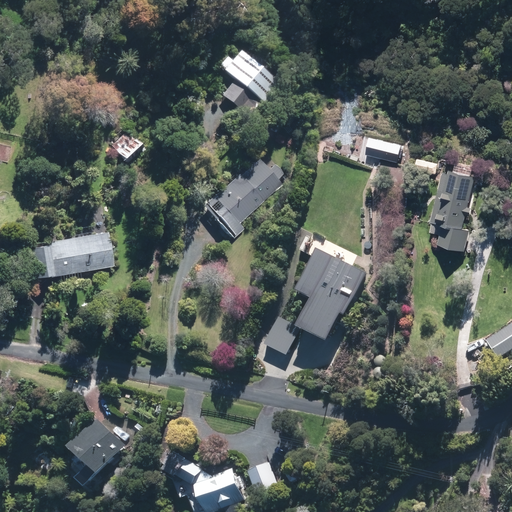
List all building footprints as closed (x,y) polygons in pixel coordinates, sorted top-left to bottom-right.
[(260,105),(256,101),(274,80),(237,50),(221,69),(233,79),(220,95),(248,119),(260,105)] [(125,163),(142,148),(125,130),(109,145),(125,163)] [(267,169),(256,157),(213,197),(212,196),(211,195),(200,206),(231,239),(242,228),(238,223),(280,184),(275,179),(281,174),(272,164),(267,169)] [(472,194),(445,187),(444,190),(439,189),(431,221),(443,225),(438,244),(465,251),(470,231),(463,229),(467,214),(470,215),(472,208),(468,207),(472,194)] [(47,243),(53,277),(116,266),(110,232),(47,243)] [(511,283),(511,240),(500,243),(503,257),(493,260),(499,290),(511,288),(510,284),(511,283)] [(347,319),(368,275),(317,250),(296,293),(311,300),(311,302),(298,327),(297,329),(301,332),(328,345),(342,317),(347,319)] [(298,327),(279,317),(265,346),(288,358),(301,332),(297,329),(298,327)] [(511,325),(489,340),(501,358),(511,351),(511,325)] [(374,366),(388,367),(389,355),(375,354),(374,366)] [(388,367),(374,366),(373,379),(387,380),(388,367)] [(86,396),(89,382),(74,378),(71,392),(86,396)] [(33,421),(36,406),(12,401),(9,415),(33,421)] [(96,479),(127,448),(99,421),(69,451),(87,469),(82,474),(81,474),(75,479),(84,488),(95,478),(96,479)] [(189,458),(176,450),(163,471),(176,479),(189,458)] [(300,460),(285,466),(289,478),(304,472),(300,460)] [(233,469),(195,485),(206,511),(220,511),(247,501),(233,469)]
